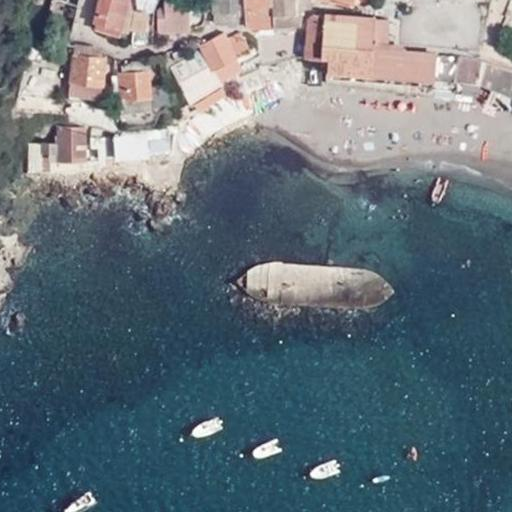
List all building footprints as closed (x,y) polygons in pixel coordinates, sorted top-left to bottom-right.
[(102,0),(97,23),(98,24),(98,29),(122,35),(123,29),(125,29),(131,3),(135,4),(133,0),(102,0)] [(187,0),(176,0),(165,1),(165,10),(159,10),(158,12),(159,34),(190,32),(187,0)] [(214,0),(216,25),(240,25),(238,0),(214,0)] [(244,0),(246,27),(274,25),(271,0),(244,0)] [(271,0),(274,25),(300,24),(301,9),(306,9),(306,7),(311,7),(310,0),(271,0)] [(305,58),(321,63),(322,51),(325,14),(314,13),(308,17),(308,31),(305,58)] [(319,73),(325,73),(330,74),(407,81),(433,84),(434,80),(436,53),(386,48),(372,46),(374,17),(325,14),(322,51),(321,63),(319,73)] [(372,46),(386,48),(387,18),(374,17),(372,46)] [(261,68),(263,68),(274,65),(290,61),(303,58),(305,30),(291,30),(275,33),(273,33),(273,37),(262,39),(261,68)] [(229,39),(226,33),(223,34),(201,46),(204,50),(215,69),(222,81),(245,67),(238,55),(250,47),(242,32),(229,39)] [(89,46),(75,45),(70,94),(101,97),(104,58),(102,58),(102,51),(89,46)] [(194,107),(196,105),(225,90),(227,88),(222,81),(215,69),(204,50),(172,68),(194,107)] [(434,80),(437,80),(451,81),(456,81),(458,56),(436,53),(434,80)] [(458,56),(456,81),(479,83),(482,59),(479,58),(458,56)] [(511,94),(511,68),(482,59),(479,83),(496,89),(511,97),(511,94)] [(132,61),(128,64),(128,67),(128,71),(124,71),(125,85),(120,85),(123,111),(154,107),(154,105),(153,93),(150,69),(146,68),(145,60),(132,61)] [(436,98),(436,96),(437,80),(434,80),(433,84),(407,81),(330,74),(329,86),(436,98)] [(228,95),(227,93),(225,90),(196,105),(199,110),(200,111),(215,103),(228,95)] [(153,93),(154,105),(167,102),(166,91),(153,93)] [(99,127),(121,131),(119,108),(70,105),(66,108),(70,116),(78,121),(91,125),(99,127)] [(87,162),(86,127),(75,128),(59,129),(60,162),(62,163),(85,162),(86,162),(87,162)] [(97,161),(100,160),(100,157),(171,152),(170,132),(103,137),(104,151),(97,151),(97,161)]
